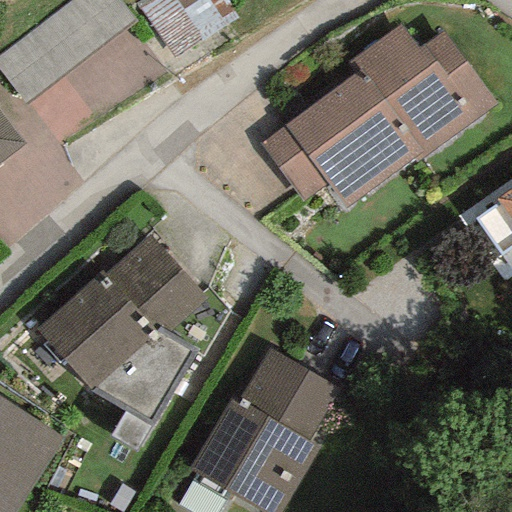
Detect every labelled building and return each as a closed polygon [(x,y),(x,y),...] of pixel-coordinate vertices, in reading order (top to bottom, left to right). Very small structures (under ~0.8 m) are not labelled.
[(118,0),(70,0),(0,53),(0,73),(24,105),(134,21),(118,0)] [(399,24),(350,60),(358,71),(257,144),(299,203),(325,184),(343,209),(412,159),(414,162),(494,105),(441,32),(418,49),(399,24)] [(0,159),(23,142),(0,112),(0,159)] [(511,188),(494,201),(511,225),(511,188)] [(204,298),(147,236),(102,274),(99,270),(34,329),(88,391),(150,426),(195,353),(164,336),(204,298)] [(234,404),(229,401),(189,468),(196,473),(191,480),(228,502),(231,495),(259,511),(281,511),(319,450),(307,443),(338,390),(268,348),(234,404)] [(0,511),(16,511),(63,440),(0,399),(0,511)]
